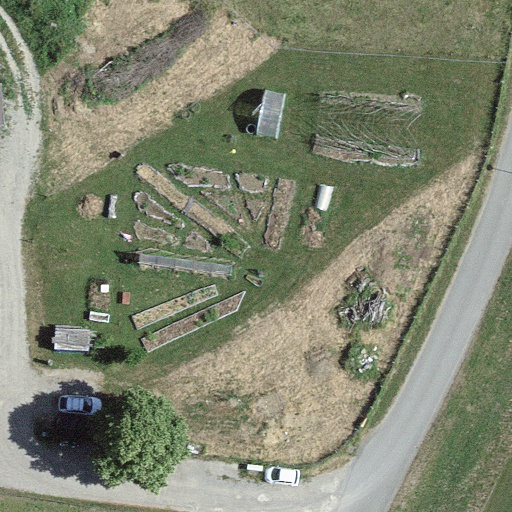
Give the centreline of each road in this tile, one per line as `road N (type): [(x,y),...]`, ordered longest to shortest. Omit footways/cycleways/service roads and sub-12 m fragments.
road 1 (residential): [(362,511),(464,306),(511,183)]
road 2 (track): [(0,205),(13,355),(0,431)]
